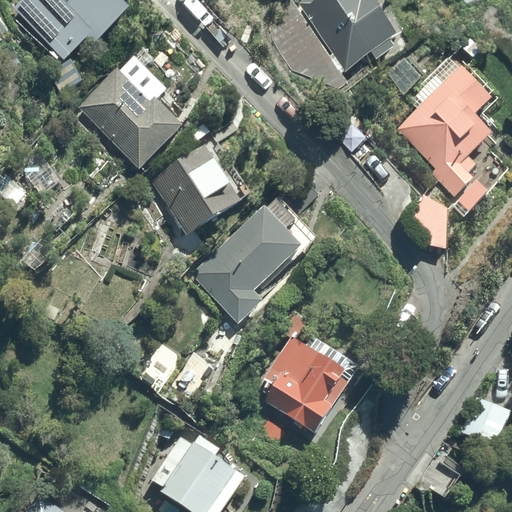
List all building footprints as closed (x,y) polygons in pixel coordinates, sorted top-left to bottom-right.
[(111,0),(30,0),(15,14),(63,68),(86,46),(92,52),(128,19),(111,0)] [(345,73),(370,57),(375,64),(394,52),(389,44),(395,41),(369,0),(307,0),(300,5),(345,73)] [(182,139),(158,111),(167,103),(133,65),(119,78),(116,75),(78,110),(139,178),(182,139)] [(83,89),(72,66),(49,77),(61,100),(83,89)] [(492,129),(480,116),(491,107),(463,73),(398,129),(435,173),(432,175),(453,200),(471,185),(474,189),(457,204),(469,218),(488,201),(483,196),(509,172),(490,152),(497,146),(486,135),(492,129)] [(206,153),(152,186),(187,243),(241,211),(206,153)] [(266,216),(263,213),(190,277),(237,330),(262,308),(254,299),(312,248),(276,207),(266,216)] [(143,238),(113,223),(96,258),(127,272),(143,238)] [(276,331),(289,338),(263,384),(275,391),(265,409),(316,439),(359,366),(310,337),(318,324),(290,307),(276,331)] [(509,420),(476,401),(460,437),(495,457),(509,420)] [(163,495),(160,498),(180,511),(225,511),(246,483),(216,462),(221,455),(201,441),(194,450),(181,440),(152,483),(163,495)]
